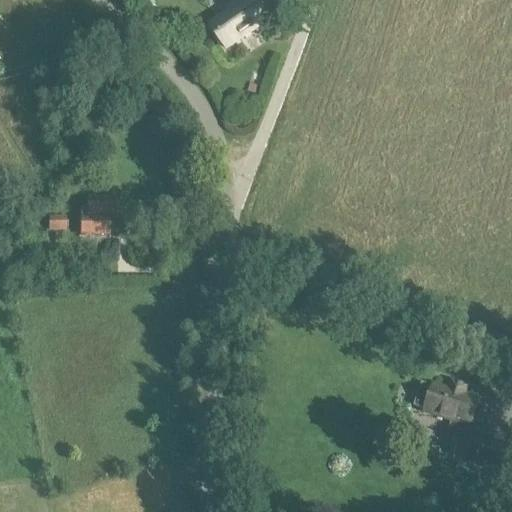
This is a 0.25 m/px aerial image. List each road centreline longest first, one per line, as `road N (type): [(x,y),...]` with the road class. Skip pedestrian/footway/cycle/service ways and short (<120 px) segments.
road 1 (unclassified): [(209,511),(226,202)]
road 2 (track): [(511,342),(227,247)]
road 3 (unclassified): [(226,202),(211,131),(191,90),(98,0)]
road 4 (unclassified): [(226,202),(265,133),(312,0)]
